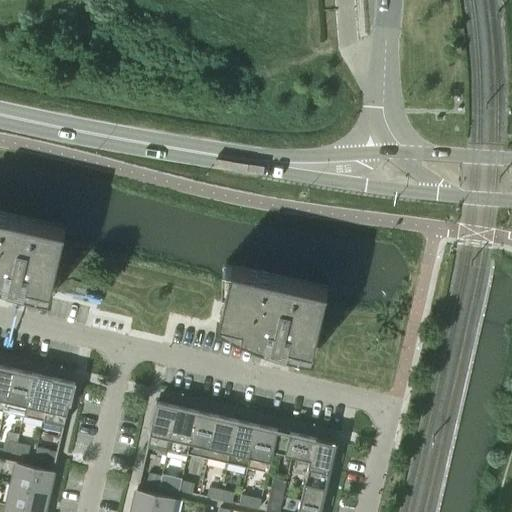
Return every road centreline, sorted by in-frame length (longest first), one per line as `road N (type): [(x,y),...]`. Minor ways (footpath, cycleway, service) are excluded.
road 1 (residential): [(371,511),(395,414),(124,351)]
road 2 (secondary): [(226,158),(0,115)]
road 3 (residential): [(87,511),(124,351)]
road 4 (secondary): [(226,158),(378,187)]
road 5 (unclassified): [(379,153),(386,0)]
road 6 (secondary): [(379,153),(226,158)]
road 7 (secondary): [(378,187),(511,201)]
road 8 (secondary): [(511,158),(379,153)]
road 9 (residential): [(124,351),(0,321)]
